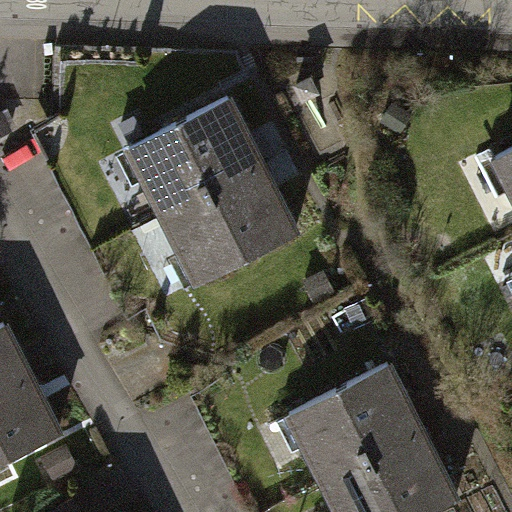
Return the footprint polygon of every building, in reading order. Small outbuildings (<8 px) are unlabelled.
[(173,206),(284,149),(250,83),(139,141),(173,206)] [(284,149),(173,206),(210,277),(321,219),(284,149)] [(0,390),(48,365),(21,314),(0,325),(0,390)] [(330,465),(437,406),(406,350),(299,409),(330,465)] [(48,365),(0,390),(0,459),(77,418),(48,365)] [(437,406),(330,465),(356,511),(428,511),(480,483),(437,406)]
